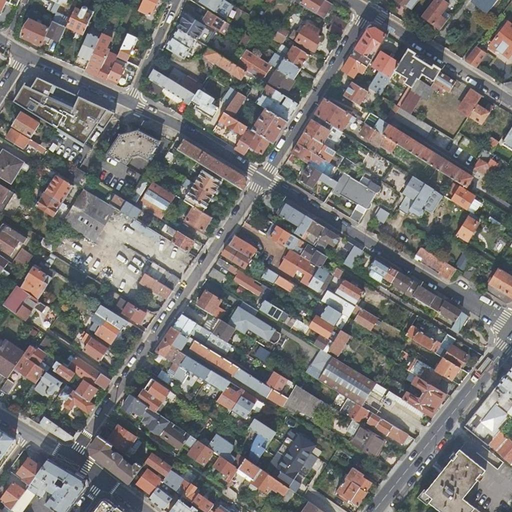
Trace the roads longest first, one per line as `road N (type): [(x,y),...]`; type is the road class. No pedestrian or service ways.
road 1 (residential): [(262,179),(74,457)]
road 2 (residential): [(262,179),(511,328)]
road 3 (tertiary): [(511,338),(373,511)]
road 4 (residential): [(367,13),(262,179)]
road 5 (residential): [(511,103),(367,13)]
road 6 (residential): [(130,101),(262,179)]
